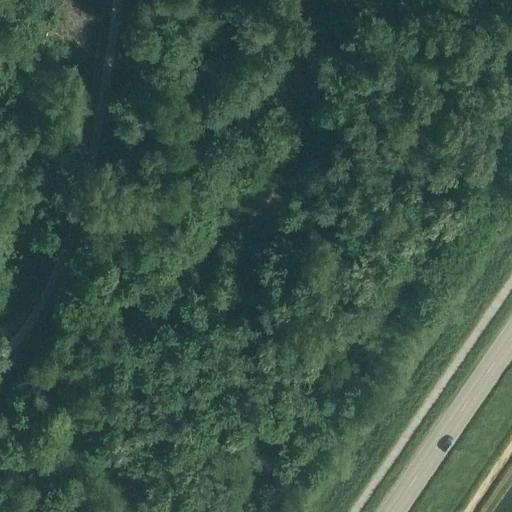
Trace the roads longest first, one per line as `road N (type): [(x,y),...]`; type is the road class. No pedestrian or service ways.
road 1 (track): [(116,0),(76,249),(0,366)]
road 2 (secondary): [(389,511),(511,334)]
